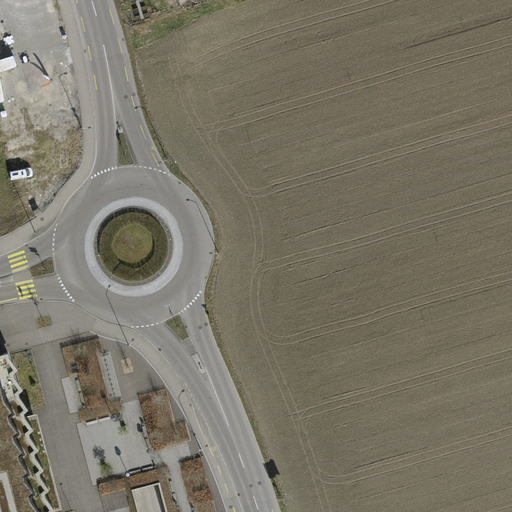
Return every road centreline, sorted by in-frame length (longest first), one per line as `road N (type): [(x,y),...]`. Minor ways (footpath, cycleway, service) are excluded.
road 1 (tertiary): [(258,511),(229,423),(162,301)]
road 2 (secondary): [(162,301),(188,276),(196,241),(183,208),(154,188)]
road 3 (secondary): [(154,188),(109,72)]
road 4 (secondary): [(109,72),(101,194)]
